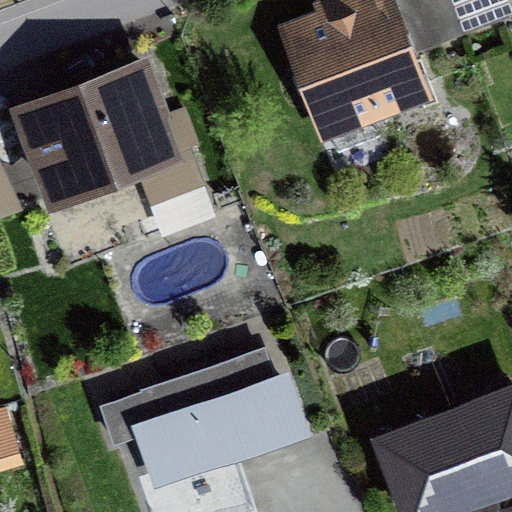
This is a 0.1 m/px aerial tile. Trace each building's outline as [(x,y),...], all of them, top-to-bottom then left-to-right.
[(326,126),(419,90),(384,0),(369,0),(290,30),(326,126)] [(480,22),(472,0),(452,0),(450,1),(461,29),(480,22)] [(430,8),(441,37),(461,29),(450,1),(430,8)] [(142,62),(138,66),(23,110),(55,193),(169,150),(141,67),(144,66),(142,62)] [(5,138),(0,139),(0,208),(22,203),(5,138)] [(274,381),(262,347),(103,405),(115,438),(143,429),(158,473),(299,425),(282,378),(274,381)] [(511,511),(511,387),(381,438),(410,511),(429,511),(497,486),(507,509),(501,511),(500,511),(511,511)] [(0,406),(0,465),(18,460),(3,406),(0,406)]
